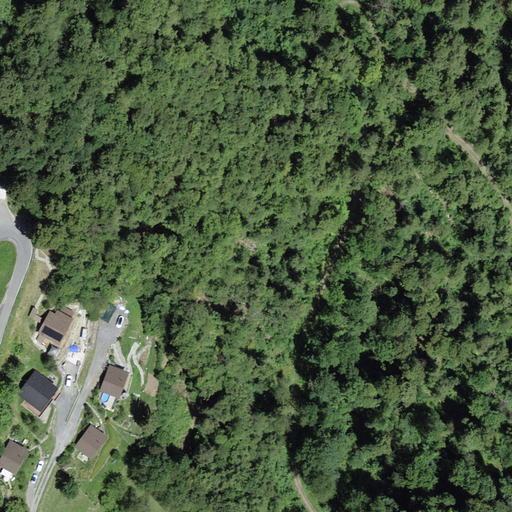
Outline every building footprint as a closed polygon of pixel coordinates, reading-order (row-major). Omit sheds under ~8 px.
[(54,316),(50,313),(44,323),(38,334),(57,345),(71,320),(69,319),(73,313),(62,307),(59,313),(57,312),(54,316)] [(126,374),(109,367),(100,391),(117,397),(126,374)] [(35,374),(19,394),(39,410),(55,390),(35,374)] [(105,438),(91,426),(75,447),(90,458),(105,438)] [(26,451),(10,442),(0,459),(0,465),(13,474),(26,451)]
